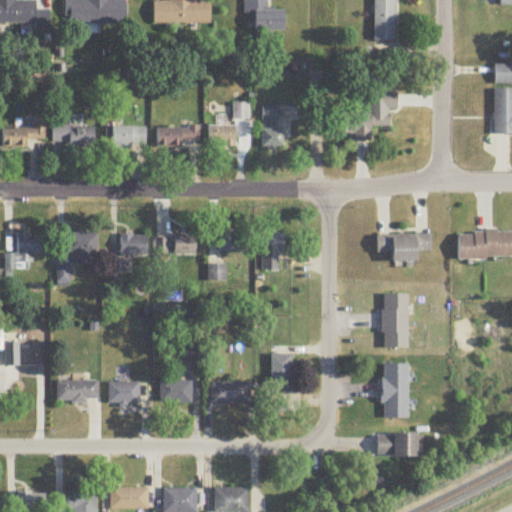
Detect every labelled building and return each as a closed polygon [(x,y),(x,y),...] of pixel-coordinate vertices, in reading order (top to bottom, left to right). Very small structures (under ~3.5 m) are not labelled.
[(0,0),(0,26),(35,26),(35,31),(49,31),(49,10),(36,10),(36,0),(0,0)] [(66,0),(67,26),(126,25),(125,0),(66,0)] [(153,0),(153,25),(210,25),(210,1),(194,1),(193,0),(153,0)] [(254,14),(254,32),(284,32),(284,12),(266,12),(266,0),(244,0),(244,14),(254,14)] [(395,42),(395,0),(374,0),(374,42),(395,42)] [(495,84),(511,84),(511,66),(495,66),(495,84)] [(493,136),(511,136),(511,88),(493,89),(493,136)] [(396,95),(368,95),(368,113),(338,113),(337,134),(354,134),(354,142),(371,142),(371,127),(389,127),(389,111),(396,111),(396,95)] [(278,129),(278,108),(262,108),(262,149),(284,149),(284,129),(278,129)] [(34,130),(3,129),(2,149),(27,150),(28,141),(46,142),(47,117),(35,117),(34,130)] [(181,147),(181,142),(201,141),(200,126),(157,128),(157,148),(181,147)] [(53,146),(93,146),(93,127),(53,127),(53,146)] [(112,150),(146,150),(146,127),(112,127),(112,150)] [(208,127),(208,147),(236,147),(236,127),(208,127)] [(511,258),(511,230),(457,231),(458,259),(511,258)] [(67,231),(67,265),(97,265),(97,231),(67,231)] [(220,254),(250,254),(250,233),(220,233),(220,254)] [(262,271),(282,271),(282,234),(262,234),(262,271)] [(17,254),(6,254),(5,271),(32,271),(33,256),(43,256),(43,236),(17,235),(17,254)] [(431,252),(430,235),(377,236),(377,254),(391,253),(391,263),(418,262),(417,253),(431,252)] [(121,256),(147,256),(147,236),(121,236),(121,256)] [(157,256),(196,256),(196,236),(157,236),(157,256)] [(224,266),(210,266),(210,281),(224,281),(224,266)] [(407,296),(382,296),(382,350),(407,350),(407,296)] [(19,344),(6,344),(6,367),(19,367),(19,344)] [(198,363),(198,346),(182,346),(182,363),(198,363)] [(292,355),(271,355),(271,395),(292,395),(292,355)] [(407,421),(407,366),(382,366),(382,421),(407,421)] [(56,404),(98,404),(98,383),(56,383),(56,404)] [(191,383),(160,383),(160,406),(191,406),(191,383)] [(210,405),(250,405),(250,383),(210,383),(210,405)] [(139,406),(139,384),(108,384),(108,406),(139,406)] [(376,435),(376,458),(417,458),(417,435),(376,435)] [(196,511),(196,490),(164,490),(164,511),(196,511)] [(213,511),(248,511),(248,490),(213,490),(213,511)] [(147,511),(147,491),(110,491),(110,511),(147,511)] [(95,511),(95,493),(69,493),(68,511),(95,511)] [(44,511),(45,494),(17,494),(16,511),(44,511)]
